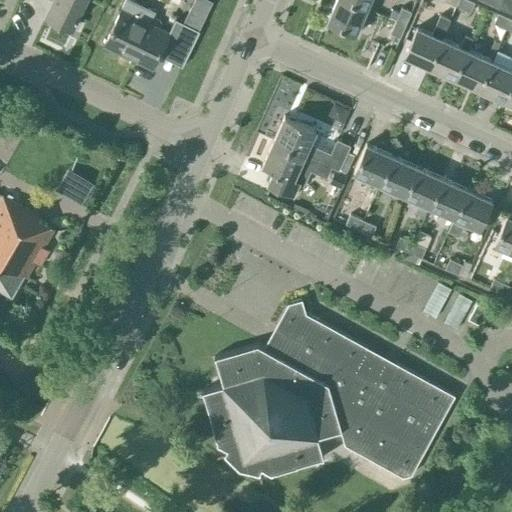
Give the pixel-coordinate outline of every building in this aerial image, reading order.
[(53,0),(45,16),(71,28),(85,0),(53,0)] [(152,67),(169,32),(137,17),(143,5),(132,0),(116,0),(113,6),(120,9),(104,44),(152,67)] [(191,0),(180,22),(194,28),(206,0),(191,0)] [(355,33),(366,8),(348,0),(335,0),(327,20),(355,33)] [(470,0),(459,0),(457,6),(470,11),(474,2),(470,0)] [(511,0),(502,0),(499,8),(510,13),(511,7),(511,0)] [(396,19),(406,23),(411,10),(401,6),(396,19)] [(493,22),(506,28),(511,18),(498,12),(493,22)] [(404,55),(429,66),(442,38),(450,19),(439,14),(431,33),(417,26),(404,55)] [(406,23),(396,19),(390,32),(400,36),(406,23)] [(482,56),(468,49),(467,49),(454,78),(479,89),(492,60),(501,39),(491,35),(482,56)] [(460,46),(442,38),(429,66),(454,78),(467,49),(468,49),(472,40),(464,36),(460,46)] [(511,81),(511,69),(492,60),(479,89),(504,100),(511,81)] [(334,103),(329,114),(340,119),(345,108),(334,103)] [(273,139),(331,166),(335,168),(328,183),(340,188),(347,173),(346,172),(357,147),(337,138),(331,151),(310,142),(316,129),(284,115),(273,139)] [(331,166),(273,139),(262,164),(277,171),(271,183),(293,193),(299,181),(302,182),(309,168),(326,176),(331,166)] [(353,171),(378,182),(391,154),(366,143),(353,171)] [(378,182),(404,194),(416,165),(391,154),(378,182)] [(404,194),(429,205),(441,177),(416,165),(404,194)] [(25,277),(53,229),(36,219),(37,216),(6,198),(14,182),(0,174),(0,289),(10,295),(22,275),(25,277)] [(429,205),(454,216),(466,188),(441,177),(429,205)] [(466,188),(454,216),(479,227),(491,199),(466,188)] [(345,223),(358,229),(363,218),(350,212),(345,223)] [(494,243),(511,251),(511,217),(506,215),(494,243)] [(363,218),(358,229),(371,235),(376,224),(363,218)] [(408,251),(412,241),(399,235),(395,245),(408,251)] [(412,241),(408,251),(421,257),(425,247),(412,241)] [(463,263),(449,257),(444,268),(458,274),(463,263)] [(501,293),(506,283),(493,277),(488,287),(501,293)] [(434,283),(421,308),(436,316),(449,291),(434,283)] [(511,285),(506,283),(501,293),(511,297),(511,285)] [(410,473),(454,394),(305,312),(301,298),(287,302),(263,346),(257,343),(214,355),(222,384),(202,390),(217,442),(226,447),(224,452),(238,466),(258,471),(261,466),(271,472),(323,456),(317,435),(340,429),(344,443),(403,476),(410,473)] [(487,307),(476,301),(467,318),(478,324),(487,307)]
